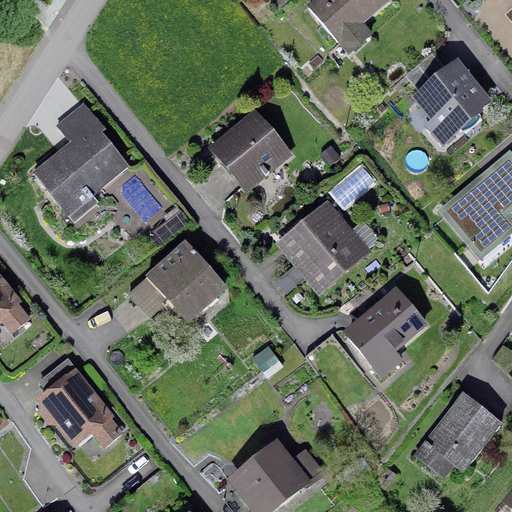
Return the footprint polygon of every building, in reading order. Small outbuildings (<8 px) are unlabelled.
[(359,26),(389,0),(319,0),(307,11),(346,56),(368,37),(359,26)] [(452,132),(483,106),(454,70),(444,79),(427,58),(404,78),(421,98),(417,101),(433,121),(425,128),(441,147),(455,136),(452,132)] [(98,136),(102,133),(81,108),(56,129),(75,153),(64,162),(58,155),(32,176),(60,211),(81,195),(88,203),(91,200),(90,199),(126,170),(98,136)] [(253,119),(214,152),(245,189),(261,176),(263,179),(267,177),(264,173),(284,156),(253,119)] [(511,214),(511,158),(508,154),(437,212),(480,263),(511,236),(511,221),(508,217),(511,214)] [(363,255),(324,209),(279,248),(317,294),(363,255)] [(194,258),(184,246),(126,297),(146,320),(161,307),(180,328),(222,290),(193,258),(194,258)] [(0,322),(10,335),(26,322),(0,289),(0,322)] [(380,311),(378,308),(360,324),(362,326),(346,339),(371,369),(421,327),(396,297),(380,311)] [(332,399),(362,376),(330,337),(303,359),(332,399)] [(102,449),(119,436),(72,378),(41,403),(73,444),(89,432),(102,449)] [(448,465),(461,475),(498,427),(461,398),(413,458),(438,478),(448,465)] [(284,470),(271,453),(235,481),(243,491),(234,500),(243,511),(251,505),(251,502),(259,511),(269,511),(299,489),(297,486),(315,473),(301,456),(284,470)] [(367,471),(359,461),(336,479),(344,489),(367,471)]
